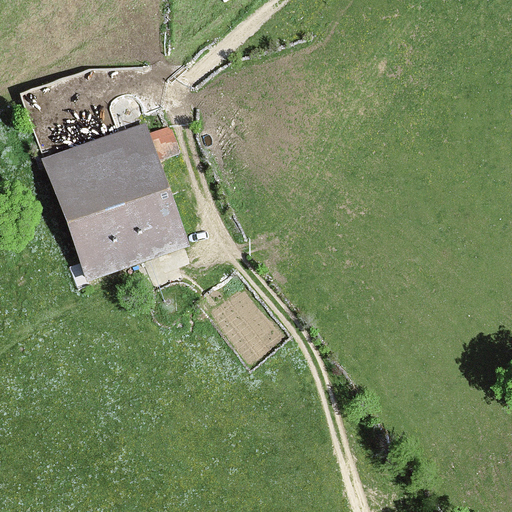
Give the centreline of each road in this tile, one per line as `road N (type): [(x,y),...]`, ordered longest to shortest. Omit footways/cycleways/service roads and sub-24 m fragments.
road 1 (track): [(231,253),(171,101),(287,0)]
road 2 (track): [(359,511),(301,328),(231,253)]
road 3 (track): [(0,357),(21,338),(231,253)]
